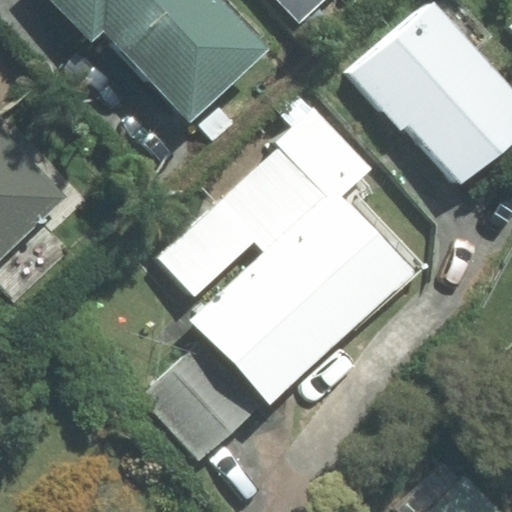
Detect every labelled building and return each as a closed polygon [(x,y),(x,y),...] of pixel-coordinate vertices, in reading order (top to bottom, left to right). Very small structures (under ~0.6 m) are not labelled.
[(264,49),(217,0),(54,0),(93,40),(106,28),(191,117),(264,49)] [(320,0),(283,0),(301,19),(320,0)] [(511,87),(433,2),(357,72),(460,183),(511,135),(511,87)] [(198,319),(273,400),(411,272),(340,196),(369,168),(312,107),(273,143),(280,150),(164,256),(211,307),(198,319)] [(0,253),(60,197),(4,139),(14,130),(0,115),(0,253)] [(142,398),(198,458),(252,409),(195,348),(142,398)] [(511,361),(503,369),(511,378),(511,361)] [(505,511),(443,449),(385,505),(391,511),(505,511)]
